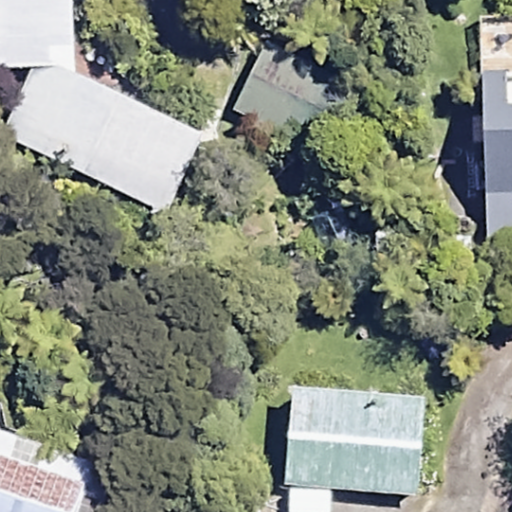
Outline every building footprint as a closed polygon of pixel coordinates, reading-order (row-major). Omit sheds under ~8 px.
[(72,0),(0,0),(0,67),(36,67),(3,137),(164,212),(202,130),(74,71),(72,0)] [(511,15),(483,16),(488,236),(511,235),(511,15)] [(344,80),(268,45),(238,111),(315,145),(344,80)] [(424,393),(291,386),(286,485),(418,492),(424,393)] [(75,511),(94,457),(0,426),(0,511),(75,511)]
